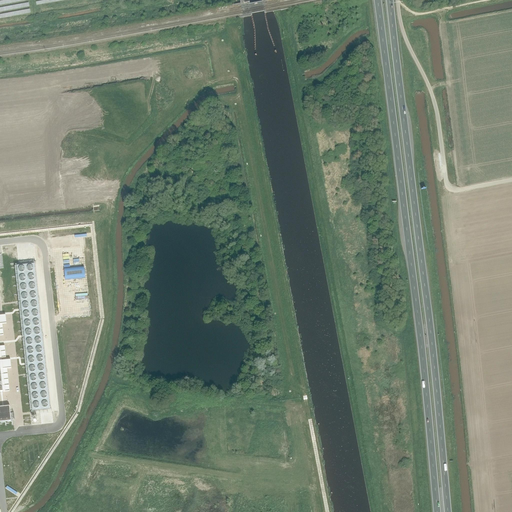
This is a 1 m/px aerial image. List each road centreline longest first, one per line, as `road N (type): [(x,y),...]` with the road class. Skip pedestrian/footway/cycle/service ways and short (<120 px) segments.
road 1 (trunk): [(377,0),(437,511)]
road 2 (trunk): [(447,511),(389,0)]
road 3 (unclassified): [(511,179),(448,187),(436,109),(397,0)]
